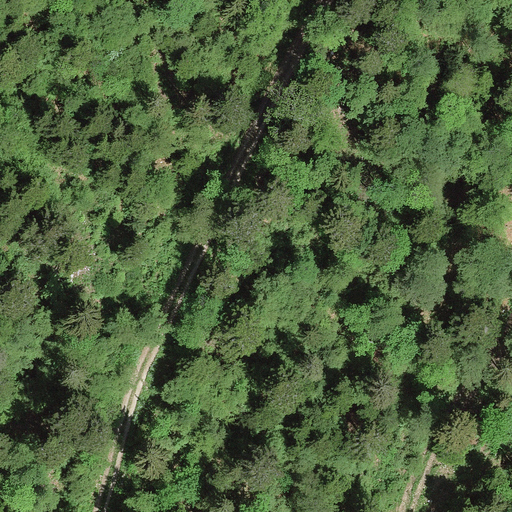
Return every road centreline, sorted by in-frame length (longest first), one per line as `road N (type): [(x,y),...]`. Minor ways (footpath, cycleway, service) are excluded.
road 1 (track): [(101,511),(147,364),(329,0)]
road 2 (track): [(412,511),(431,454),(511,318)]
